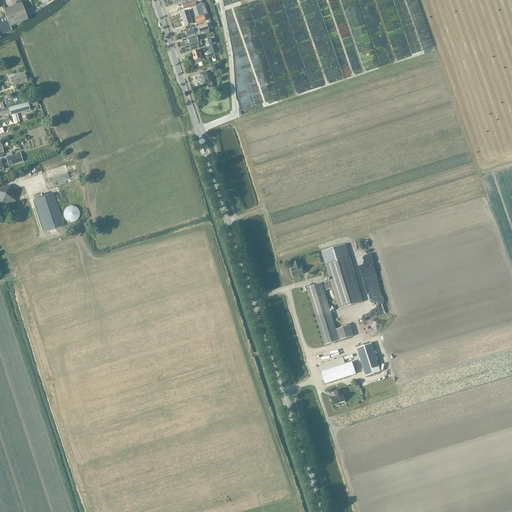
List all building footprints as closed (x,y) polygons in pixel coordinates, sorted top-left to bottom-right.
[(3,10),(5,16),(10,27),(28,20),(26,15),(24,11),(20,0),(15,2),(16,5),(3,10)] [(195,1),(182,4),(182,5),(182,6),(182,8),(183,8),(183,9),(202,4),(201,1),(196,3),(195,1)] [(191,8),(193,13),(194,16),(195,19),(196,24),(206,20),(200,5),(191,8)] [(183,20),(194,16),(193,13),(191,14),(190,10),(181,13),(183,20)] [(10,27),(5,16),(0,18),(0,38),(0,39),(8,35),(7,32),(12,30),(10,27)] [(195,19),(194,16),(183,20),(185,26),(194,23),(193,20),(195,19)] [(209,29),(207,24),(197,27),(199,32),(209,29)] [(194,32),(197,31),(196,28),(193,29),(185,31),(187,37),(195,34),(194,32)] [(196,36),(188,39),(188,40),(188,41),(188,43),(189,43),(190,44),(198,41),(196,36)] [(212,45),(213,45),(211,38),(204,41),(206,47),(212,45)] [(202,42),(201,42),(200,42),(190,45),(190,46),(190,47),(189,47),(190,49),(191,50),(191,49),(191,50),(199,48),(199,47),(202,46),(201,45),(203,45),(202,42)] [(215,54),(212,45),(206,47),(209,55),(215,54)] [(200,50),(192,52),(195,60),(196,63),(197,63),(202,62),(203,61),(202,58),(201,54),(200,50)] [(203,86),(206,85),(207,88),(213,86),(212,83),(210,74),(211,73),(212,73),(218,71),(216,64),(209,66),(211,71),(209,71),(199,74),(203,85),(203,86)] [(13,87),(27,82),(24,73),(10,78),(13,87)] [(10,115),(30,110),(28,102),(8,108),(0,109),(0,116),(10,114),(10,115)] [(9,141),(7,136),(1,138),(1,140),(0,140),(0,147),(5,146),(4,143),(9,141)] [(7,157),(6,157),(8,166),(22,162),(20,153),(12,155),(7,157)] [(35,169),(22,174),(24,178),(36,174),(35,169)] [(0,204),(1,206),(16,201),(12,189),(11,189),(9,185),(0,188),(0,204)] [(64,226),(53,193),(40,198),(39,194),(33,196),(45,232),(64,226)] [(79,215),(79,214),(79,213),(79,212),(79,211),(78,210),(77,209),(76,208),(76,207),(75,207),(74,207),(73,206),(72,206),(71,206),(70,206),(69,206),(68,207),(67,207),(66,208),(65,208),(65,209),(64,210),(64,211),(63,212),(63,213),(63,214),(63,215),(63,216),(63,217),(64,218),(64,219),(65,219),(65,220),(66,220),(66,221),(67,221),(68,222),(69,222),(70,222),(71,222),(72,222),(73,222),(74,222),(75,221),(76,221),(76,220),(77,220),(78,219),(78,218),(79,217),(79,216),(79,215)] [(307,288),(313,308),(325,345),(353,337),(349,325),(336,330),(324,291),(333,288),(340,309),(363,302),(345,245),(322,252),(331,280),(307,288)] [(298,261),(292,263),(293,266),(294,266),(294,268),(291,269),(293,277),(303,274),(301,266),(300,266),(298,261)] [(396,292),(391,274),(381,277),(384,287),(387,286),(391,296),(397,295),(396,292)] [(376,294),(373,285),(375,284),(373,280),(363,284),(367,297),(376,294)] [(366,377),(380,372),(371,343),(356,348),(366,377)] [(347,362),(344,363),(342,357),(319,365),(325,384),(355,374),(352,362),(348,363),(347,362)] [(334,404),(335,404),(336,406),(337,407),(339,406),(339,405),(339,403),(345,401),(342,394),(341,394),(340,390),(334,391),(335,396),(332,397),(334,404)]
